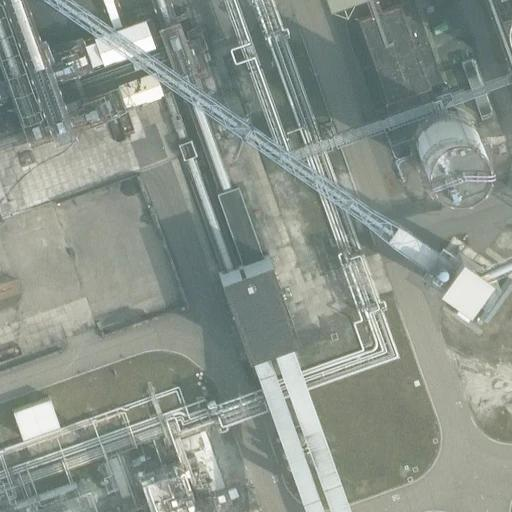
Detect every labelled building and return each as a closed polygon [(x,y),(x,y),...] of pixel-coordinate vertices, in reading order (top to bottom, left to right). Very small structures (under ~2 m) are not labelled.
[(469,121),(470,109),(429,104),(427,123),(413,121),(408,158),(425,160),(424,169),(473,175),(479,123),(469,121)] [(295,334),(267,254),(262,256),(236,185),(226,189),(215,193),(241,264),(230,268),(217,272),(245,352),(262,346),(286,337),(295,334)] [(474,312),(489,321),(511,285),(511,278),(456,243),(433,278),(465,298),(457,310),(470,318),(474,312)] [(49,394),(12,408),(24,439),(61,425),(49,394)] [(24,504),(25,511),(193,511),(217,502),(212,492),(195,494),(180,459),(160,461),(155,468),(143,469),(137,478),(139,502),(129,479),(117,480),(114,473),(108,469),(102,477),(95,472),(103,490),(86,478),(77,482),(69,494),(58,495),(51,504),(49,502),(24,504)]
